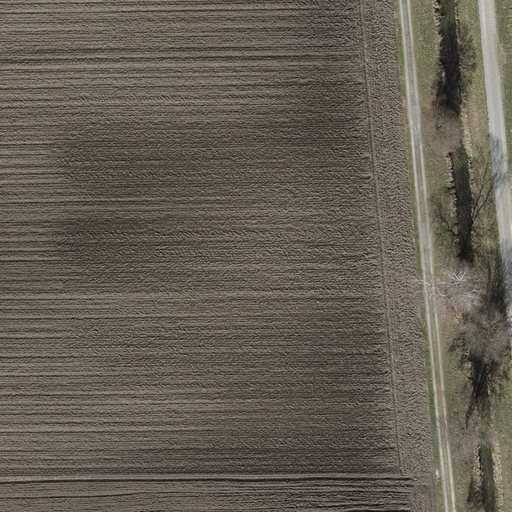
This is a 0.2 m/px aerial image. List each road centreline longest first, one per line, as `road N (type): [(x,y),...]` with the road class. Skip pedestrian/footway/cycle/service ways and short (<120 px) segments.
road 1 (track): [(451,511),(404,0)]
road 2 (track): [(491,0),(511,238)]
